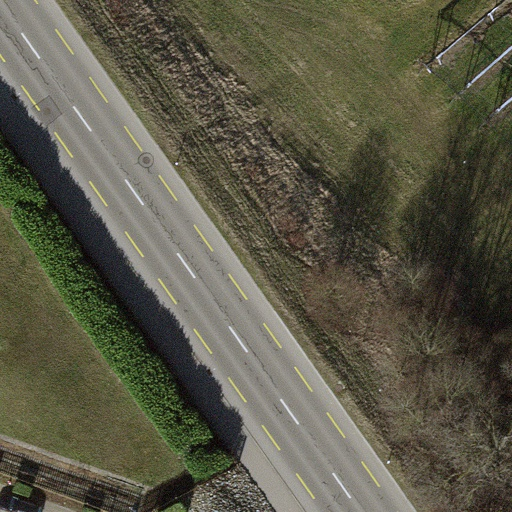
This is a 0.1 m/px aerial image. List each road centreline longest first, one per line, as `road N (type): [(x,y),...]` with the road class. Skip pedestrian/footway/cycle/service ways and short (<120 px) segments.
road 1 (tertiary): [(0,1),(361,511)]
road 2 (track): [(411,121),(511,219)]
